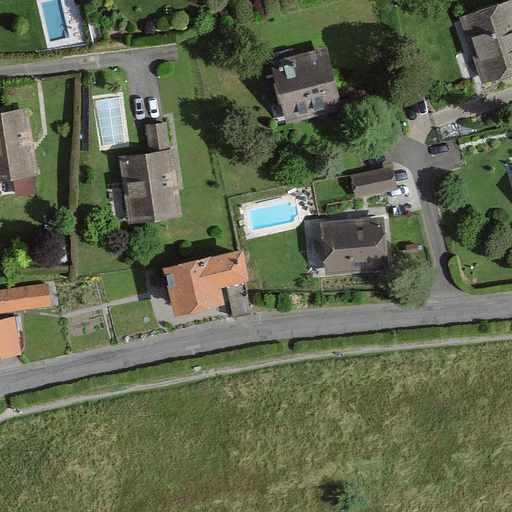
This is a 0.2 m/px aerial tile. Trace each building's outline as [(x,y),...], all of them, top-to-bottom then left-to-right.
[(511,0),(509,0),(457,17),(480,87),(511,76),(511,0)] [(328,53),(270,65),(282,122),(340,110),(328,53)] [(26,106),(0,110),(0,178),(36,173),(26,106)] [(139,152),(117,155),(125,224),(180,218),(168,121),(136,125),(139,152)] [(392,167),(351,175),(355,198),(396,190),(392,167)] [(384,220),(314,224),(316,271),(386,268),(384,220)] [(238,249),(156,264),(165,312),(217,302),(213,285),(243,280),(238,249)] [(47,281),(0,287),(0,312),(51,305),(47,281)] [(15,316),(0,318),(0,355),(21,352),(15,316)]
